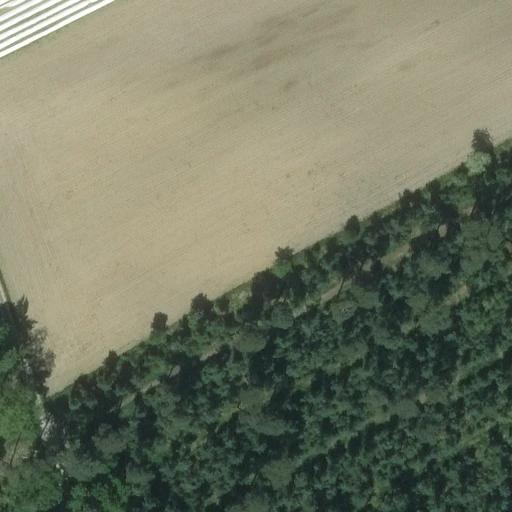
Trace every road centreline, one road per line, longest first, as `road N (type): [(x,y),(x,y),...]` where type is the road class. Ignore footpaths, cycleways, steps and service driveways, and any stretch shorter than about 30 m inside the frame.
road 1 (track): [(0,382),(40,408),(76,511)]
road 2 (track): [(40,408),(0,289)]
